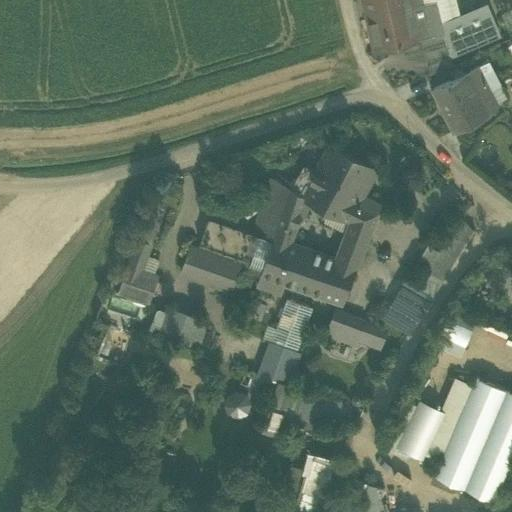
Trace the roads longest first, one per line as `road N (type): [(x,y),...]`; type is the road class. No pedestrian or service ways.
road 1 (residential): [(0,179),(83,179),(373,93)]
road 2 (residential): [(511,212),(373,93)]
